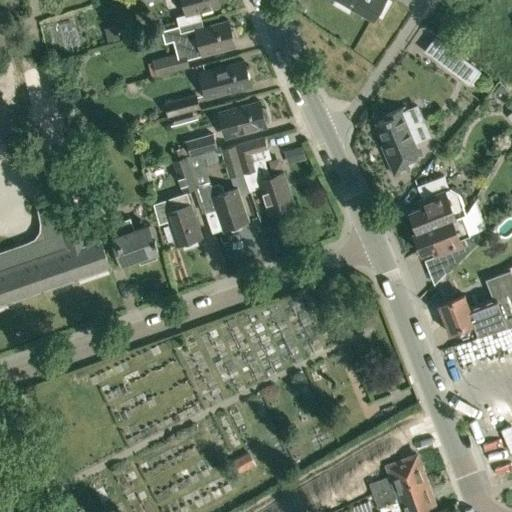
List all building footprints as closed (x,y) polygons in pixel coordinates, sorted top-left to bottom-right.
[(183,0),(187,14),(177,16),(179,25),(180,25),(202,19),(200,11),(220,5),(218,0),(183,0)] [(335,0),(334,2),(349,11),(351,7),(373,19),(376,13),(382,16),(391,0),(335,0)] [(204,25),(202,19),(180,25),(179,25),(163,30),(166,42),(197,33),(200,45),(191,48),(194,57),(235,46),(234,39),(237,36),(234,27),(230,26),(228,20),(204,26),(204,25)] [(156,75),(190,66),(186,50),(152,58),(156,75)] [(454,52),(445,65),(469,82),(478,70),(454,52)] [(244,60),(201,72),(207,94),(218,91),(219,94),(251,85),(244,60)] [(168,116),(200,108),(196,93),(165,102),(168,116)] [(220,113),(218,117),(218,121),(220,124),(223,126),(224,129),(232,127),(234,135),(267,126),(265,120),(268,116),(266,107),(261,106),(259,100),(219,111),(220,113)] [(414,156),(421,154),(416,142),(420,140),(407,109),(403,111),(401,107),(384,114),(386,118),(377,121),(391,154),(387,156),(395,174),(396,174),(396,173),(409,168),(410,168),(410,167),(416,160),(414,156)] [(213,133),(186,141),(190,156),(217,148),(213,133)] [(235,145),(244,172),(250,190),(261,186),(270,212),(295,203),(284,171),(270,176),(265,159),(271,157),(263,135),(235,145)] [(244,172),(235,145),(222,149),(231,177),(244,172)] [(183,192),(197,187),(190,168),(186,156),(173,160),(183,192)] [(197,187),(205,212),(212,231),(223,227),(223,228),(229,226),(230,228),(233,230),(241,227),(243,224),(242,222),(249,220),(237,187),(224,192),(222,185),(218,183),(213,185),(211,184),(204,164),(190,168),(197,187)] [(425,205),(410,211),(418,231),(414,232),(414,233),(462,214),(466,212),(458,193),(449,188),(444,175),(418,186),(425,205)] [(0,305),(111,267),(101,238),(87,243),(66,185),(45,192),(54,217),(43,221),(47,238),(0,254),(0,305)] [(109,225),(113,236),(112,236),(122,264),(139,258),(140,263),(157,258),(155,252),(158,251),(149,224),(135,229),(131,216),(120,220),(110,188),(89,195),(100,228),(109,225)] [(199,236),(202,235),(191,203),(190,203),(186,192),(162,200),(162,201),(153,204),(158,220),(167,217),(170,225),(165,226),(169,239),(174,237),(177,244),(185,241),(187,246),(200,242),(199,236)] [(440,254),(446,271),(481,237),(478,229),(470,233),(462,214),(414,233),(422,253),(432,250),(434,256),(440,254)] [(470,307),(465,294),(438,304),(449,332),(474,322),(480,336),(506,327),(511,324),(511,272),(511,269),(485,278),(493,298),(470,307)] [(249,451),(240,455),(230,459),(238,472),(256,464),(249,451)] [(424,476),(415,453),(385,464),(389,474),(368,482),(373,495),(424,476)] [(312,495),(319,511),(369,492),(363,475),(312,495)] [(424,476),(373,495),(377,506),(398,499),(402,509),(432,498),(424,476)] [(372,511),(368,500),(345,508),(346,510),(341,511),(372,511)]
